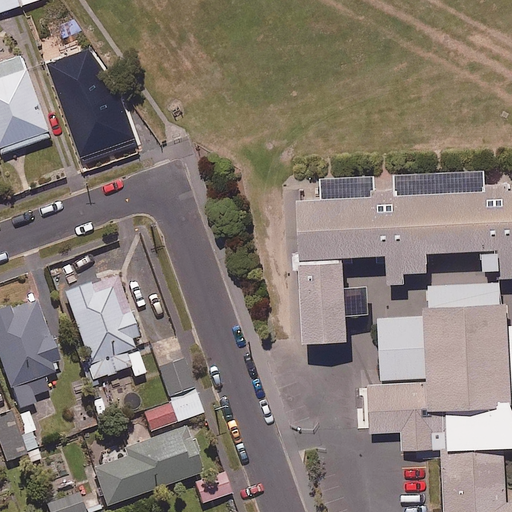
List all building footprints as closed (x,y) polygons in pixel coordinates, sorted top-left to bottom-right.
[(0,0),(0,11),(28,0),(0,0)] [(24,51),(0,58),(0,149),(51,133),(24,51)] [(81,145),(131,128),(146,148),(161,138),(142,110),(128,117),(114,78),(104,81),(97,59),(57,73),(81,145)] [(511,177),(285,187),(291,338),(346,335),(342,251),(382,249),(383,280),(407,279),(406,267),(424,267),(423,245),(491,242),(492,263),(511,262),(511,177)] [(511,511),(511,483),(497,484),(495,439),(511,438),(511,317),(511,311),(497,311),(496,271),(418,274),(419,302),(373,303),(376,370),(359,371),(361,417),(393,416),(394,437),(437,435),(439,511),(511,511)] [(125,348),(133,345),(130,336),(137,334),(116,272),(64,290),(94,376),(130,364),(125,348)] [(43,373),(54,369),(51,360),(58,358),(35,298),(10,307),(9,304),(0,307),(0,358),(18,407),(34,401),(31,394),(48,388),(43,373)] [(195,392),(183,356),(159,365),(172,401),(143,411),(150,429),(202,411),(195,392)] [(27,450),(37,446),(32,431),(34,430),(27,410),(15,414),(17,421),(22,434),(27,450)] [(25,453),(11,411),(0,414),(0,438),(7,459),(25,453)] [(200,470),(185,425),(124,445),(127,454),(94,465),(106,502),(200,470)] [(0,467),(0,466),(0,504),(13,500),(0,467)] [(230,492),(223,471),(194,481),(201,502),(230,492)] [(84,511),(77,490),(44,502),(48,511),(84,511)]
